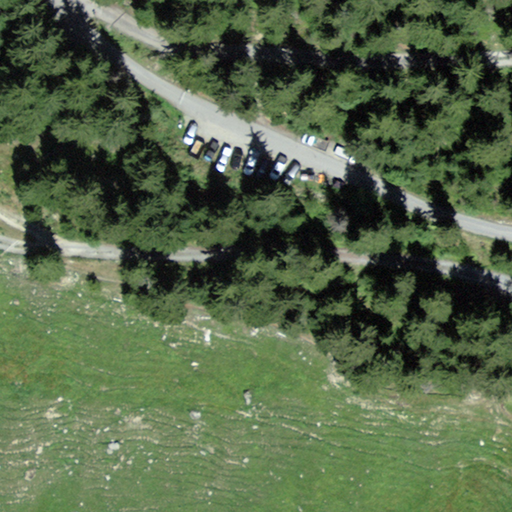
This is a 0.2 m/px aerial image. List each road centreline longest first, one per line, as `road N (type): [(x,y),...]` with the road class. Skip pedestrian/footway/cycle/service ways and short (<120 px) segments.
road 1 (unclassified): [(511,228),(439,212),(217,114),(111,55),(84,33),(66,0)]
road 2 (track): [(511,62),(226,53),(138,36),(73,0)]
road 3 (track): [(511,284),(282,248),(120,249)]
